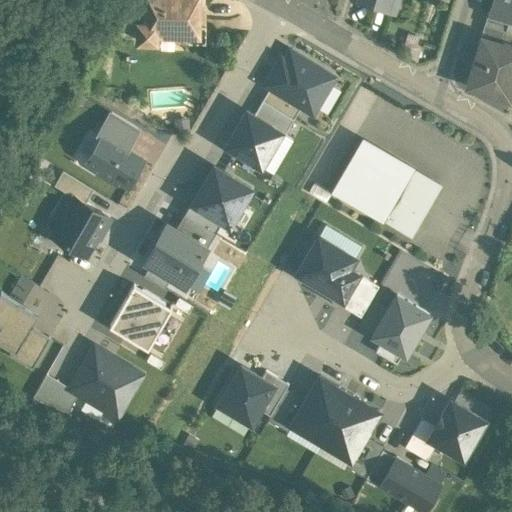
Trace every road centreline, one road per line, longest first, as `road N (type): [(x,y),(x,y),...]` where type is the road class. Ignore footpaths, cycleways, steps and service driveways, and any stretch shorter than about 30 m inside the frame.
road 1 (residential): [(287,4),(208,125),(171,158),(67,331)]
road 2 (residential): [(276,322),(395,391),(422,386),(482,341)]
road 3 (residential): [(511,190),(473,283),(482,341)]
road 4 (residential): [(311,20),(433,93)]
road 5 (unclassified): [(129,511),(0,458)]
